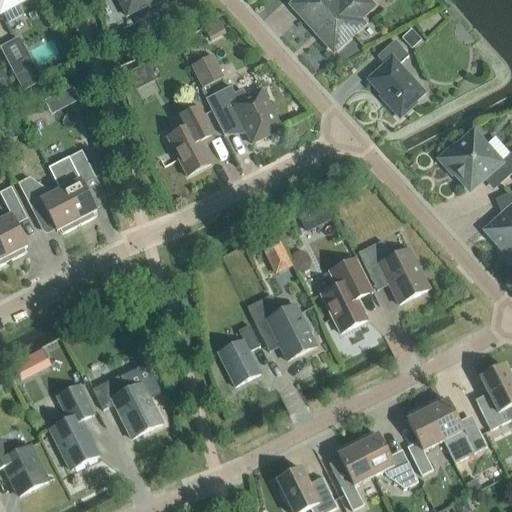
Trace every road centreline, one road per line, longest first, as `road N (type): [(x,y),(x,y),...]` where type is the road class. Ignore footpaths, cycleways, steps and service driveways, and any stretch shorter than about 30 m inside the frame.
road 1 (residential): [(132,511),(511,309)]
road 2 (residential): [(0,315),(354,129)]
road 3 (residential): [(511,297),(354,129)]
road 4 (residential): [(354,129),(235,0)]
